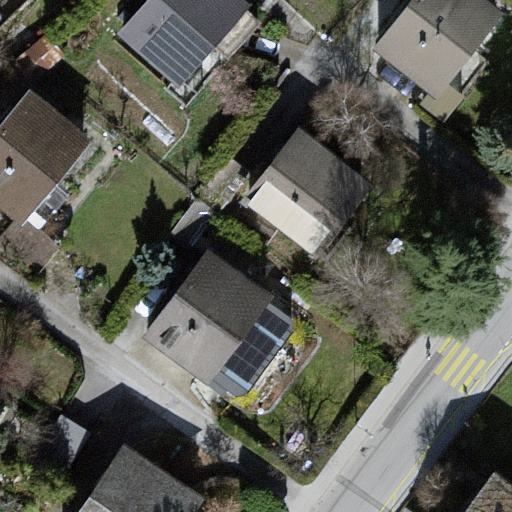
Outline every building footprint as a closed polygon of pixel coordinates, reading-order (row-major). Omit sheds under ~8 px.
[(226,0),(152,0),(112,43),(172,92),(248,17),(226,0)] [(472,0),(420,0),(369,58),(430,108),(501,25),(472,0)] [(25,97),(0,126),(0,217),(18,234),(88,148),(25,97)] [(371,196),(297,134),(265,184),(337,241),(371,196)] [(269,310),(202,265),(141,347),(198,391),(269,310)] [(117,461),(80,511),(198,511),(200,510),(117,461)] [(511,511),(511,505),(489,489),(471,511),(511,511)]
